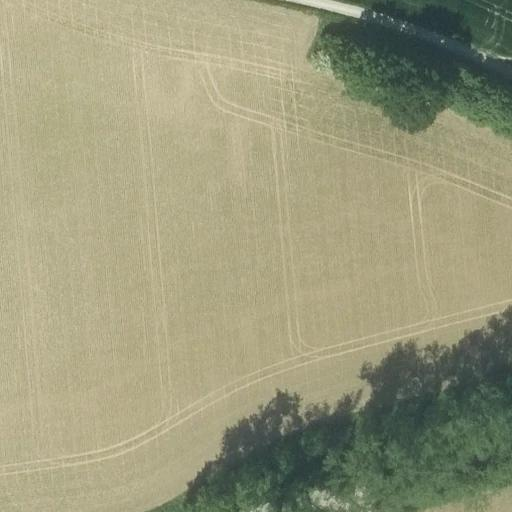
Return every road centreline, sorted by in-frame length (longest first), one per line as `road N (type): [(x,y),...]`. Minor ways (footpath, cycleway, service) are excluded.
road 1 (unclassified): [(253,511),(511,451)]
road 2 (unclassified): [(308,0),(402,26),(511,74)]
